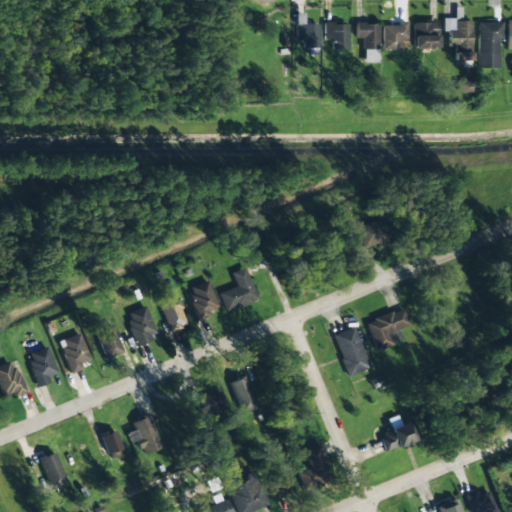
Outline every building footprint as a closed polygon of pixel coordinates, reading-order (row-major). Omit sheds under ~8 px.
[(317,24),(303,24),(303,13),(294,13),(295,39),(301,39),(301,48),(317,48),(317,24)] [(470,61),(470,21),(442,20),(441,32),(449,32),(449,61),(470,61)] [(381,25),(381,50),(406,49),(406,22),(397,22),(397,25),(381,25)] [(412,22),(412,48),(436,49),(437,22),(412,22)] [(500,23),(476,22),(476,69),(499,69),(500,23)] [(346,23),(323,23),(323,39),(331,39),(331,50),(347,49),(346,23)] [(378,24),(355,24),(355,39),(362,39),(362,63),(377,63),(378,24)] [(470,81),(457,80),(457,92),(470,92),(470,81)] [(375,248),(385,245),(379,221),(354,227),(359,249),(374,245),(375,248)] [(230,273),(235,287),(217,293),(224,312),(256,301),(244,268),(230,273)] [(197,319),(218,310),(205,281),(189,288),(192,295),(187,297),(197,319)] [(187,324),(173,291),(155,299),(169,332),(187,324)] [(154,341),(145,307),(124,313),(133,346),(154,341)] [(374,350),(392,344),(388,333),(408,326),(403,309),(364,321),(374,350)] [(102,359),(120,355),(112,326),(95,330),(102,359)] [(331,335),(346,377),(368,368),(353,327),(331,335)] [(79,363),(87,361),(80,334),(58,340),(67,374),(81,370),(79,363)] [(25,354),(36,387),(48,383),(46,377),(56,374),(47,347),(25,354)] [(0,365),(0,393),(1,396),(11,392),(13,398),(24,393),(12,360),(0,365)] [(239,413),(254,407),(243,377),(228,382),(239,413)] [(193,400),(199,416),(224,407),(218,391),(193,400)] [(161,448),(148,415),(130,422),(133,431),(126,434),(130,443),(134,441),(139,456),(161,448)] [(99,434),(105,454),(120,450),(114,430),(99,434)] [(296,473),(303,490),(331,479),(318,444),(301,450),(308,468),(296,473)] [(37,458),(49,490),(63,484),(52,453),(37,458)] [(293,490),(284,471),(269,479),(277,498),(293,490)] [(235,511),(248,511),(266,507),(258,479),(228,488),(235,511)] [(493,511),(488,491),(477,495),(475,490),(465,493),(470,511),(493,511)] [(460,511),(455,498),(435,506),(436,511),(460,511)]
